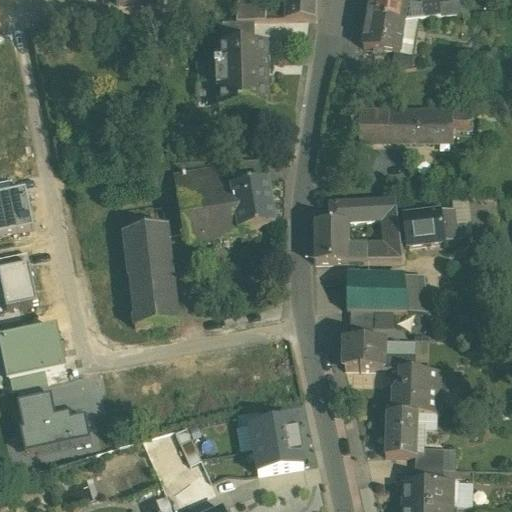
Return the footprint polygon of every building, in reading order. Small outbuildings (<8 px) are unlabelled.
[(158,0),(114,0),(115,12),(158,11),(158,0)] [(316,0),(287,0),(286,12),(285,24),(315,23),(316,0)] [(409,0),(371,0),(369,18),(405,25),(407,15),(409,0)] [(456,4),(438,6),(440,20),(457,18),(456,4)] [(438,6),(421,9),(421,13),(407,15),(405,25),(440,20),(438,6)] [(265,12),(238,10),(237,25),(255,25),(266,24),(265,12)] [(286,12),(265,12),(266,24),(285,24),(286,12)] [(405,25),(369,18),(363,50),(394,56),(400,57),(405,25)] [(237,25),(231,25),(231,50),(256,49),(255,25),(237,25)] [(270,42),(287,41),(286,26),(269,27),(270,42)] [(231,50),(222,50),(222,67),(216,68),(216,73),(219,73),(219,111),(267,110),(266,77),(271,77),(270,48),(256,49),(231,50)] [(400,57),(394,56),(392,71),(404,73),(416,72),(418,60),(400,57)] [(454,112),(407,113),(408,144),(455,143),(454,130),(454,112)] [(473,112),(454,112),(454,130),(473,129),(473,112)] [(407,113),(360,114),(361,145),(408,144),(407,113)] [(264,165),(240,165),(244,190),(268,186),(264,165)] [(206,179),(206,178),(186,179),(186,175),(183,175),(183,179),(174,179),(178,202),(224,194),(225,194),(222,179),(206,179)] [(0,187),(0,199),(12,197),(9,185),(0,187)] [(225,194),(224,194),(231,237),(276,229),(273,209),(269,186),(244,190),(225,194)] [(12,197),(0,199),(0,240),(34,233),(26,194),(12,197)] [(224,194),(178,202),(186,245),(231,237),(224,194)] [(395,205),(329,207),(329,227),(348,226),(383,225),(387,252),(348,251),(348,267),(403,266),(395,205)] [(454,213),(404,219),(408,251),(458,244),(457,243),(462,242),(461,232),(456,233),(454,213)] [(348,251),(348,226),(329,227),(315,227),(315,267),(348,267),(348,251)] [(166,231),(143,235),(146,251),(168,248),(166,231)] [(168,248),(146,251),(143,235),(123,238),(127,275),(128,282),(134,321),(135,333),(178,327),(168,248)] [(0,275),(30,269),(27,258),(0,263),(0,275)] [(30,269),(0,275),(0,277),(8,314),(38,307),(30,269)] [(199,284),(206,322),(259,313),(253,275),(199,284)] [(424,279),(404,281),(405,283),(408,316),(428,316),(424,279)] [(405,283),(347,281),(347,315),(351,315),(374,316),(408,317),(408,316),(405,283)] [(374,316),(351,315),(350,341),(374,341),(374,316)] [(0,342),(0,348),(8,385),(66,373),(57,330),(0,342)] [(414,346),(384,346),(384,361),(416,361),(415,375),(420,375),(420,366),(427,367),(428,340),(417,340),(414,346)] [(384,346),(345,345),(345,374),(384,375),(384,361),(384,346)] [(165,418),(272,399),(264,350),(204,360),(205,369),(158,377),(165,418)] [(416,361),(384,361),(384,375),(403,375),(415,375),(416,361)] [(415,375),(403,375),(403,389),(400,389),(400,390),(398,390),(393,394),(392,417),(417,418),(441,419),(442,376),(420,375),(415,375)] [(27,456),(89,442),(85,421),(71,424),(69,418),(55,421),(50,399),(20,406),(26,434),(23,435),(27,456)] [(250,430),(263,427),(261,416),(238,420),(240,431),(250,430)] [(392,417),(388,417),(386,461),(416,462),(416,461),(417,418),(392,417)] [(250,430),(258,479),(304,471),(296,422),(263,427),(250,430)] [(444,454),(436,454),(435,462),(443,462),(444,454)] [(435,462),(416,461),(416,462),(415,474),(443,475),(443,462),(435,462)] [(443,475),(415,474),(415,486),(443,487),(443,475)] [(183,511),(217,497),(212,486),(211,487),(179,502),(183,511)] [(415,486),(404,486),(403,511),(410,511),(472,511),(473,488),(458,488),(457,487),(443,487),(415,486)] [(171,511),(166,500),(145,509),(146,511),(171,511)]
